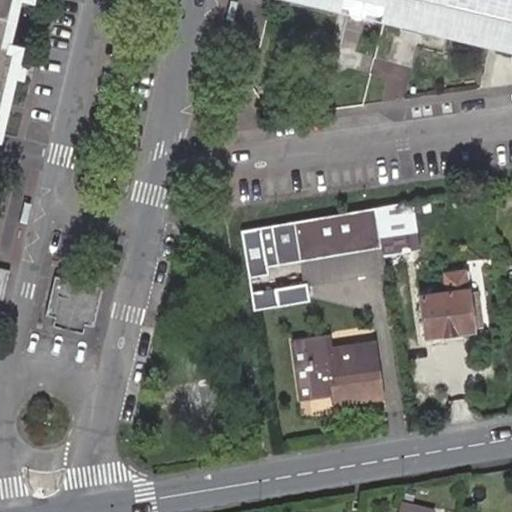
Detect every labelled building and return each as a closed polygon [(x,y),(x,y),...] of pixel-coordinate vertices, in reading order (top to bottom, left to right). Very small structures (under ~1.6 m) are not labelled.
[(0,0),(0,113),(15,47),(5,45),(0,43),(0,35),(4,18),(8,0),(0,0)] [(11,19),(15,0),(8,0),(4,18),(11,19)] [(511,0),(332,0),(346,7),(354,19),(365,11),(404,16),(423,21),(511,41),(511,0)] [(420,34),(423,21),(404,16),(401,29),(420,34)] [(0,43),(5,45),(11,19),(4,18),(0,35),(0,43)] [(375,207),(240,231),(248,277),(266,274),(264,264),(298,259),(378,245),(381,244),(375,207)] [(378,245),(298,259),(303,283),(382,269),(378,245)] [(93,274),(62,267),(60,276),(52,274),(43,316),(52,318),(50,326),(81,333),(83,324),(91,326),(100,285),(91,283),(93,274)] [(466,285),(464,270),(442,273),(445,289),(417,293),(424,334),(473,326),(466,285)] [(309,282),(251,291),(254,308),(311,299),(309,282)] [(466,285),(473,326),(484,325),(477,284),(466,285)] [(371,340),(327,347),(325,337),(304,340),(311,393),(333,390),(334,400),(379,394),(371,340)] [(198,379),(192,374),(187,381),(179,382),(181,390),(174,395),(182,401),(184,409),(192,408),(198,412),(202,406),(210,405),(209,399),(215,392),(207,386),(206,378),(198,379)]
